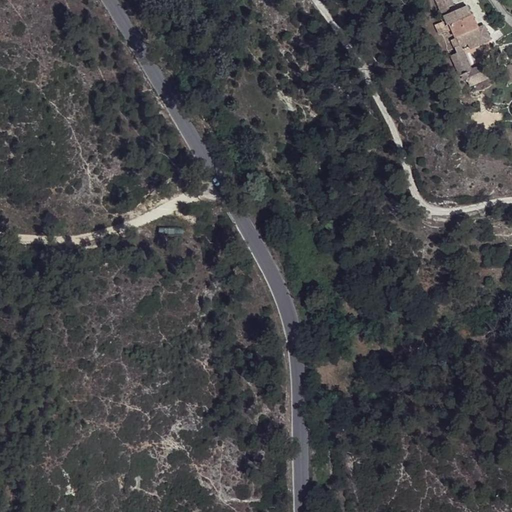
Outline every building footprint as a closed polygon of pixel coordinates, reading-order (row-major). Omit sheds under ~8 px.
[(437,0),(441,9),(444,15),(453,11),(450,5),(454,3),(453,0),(437,0)] [(453,11),(444,15),(446,20),(449,26),(451,25),(453,28),(457,37),(461,46),(469,43),(483,36),(480,29),(475,16),(473,17),(468,5),(453,11)] [(446,20),(444,15),(433,20),(440,34),(453,28),(451,25),(449,26),(446,20)] [(483,36),(469,43),(471,49),(491,41),(485,27),(480,29),(483,36)] [(461,46),(457,37),(452,39),(458,52),(452,55),(461,76),(463,75),(465,80),(469,79),(472,87),(491,78),(484,63),(472,68),(463,46),(461,47),(461,46)] [(485,55),(488,62),(493,59),(490,53),(485,55)] [(378,374),(374,386),(381,388),(385,376),(378,374)] [(378,395),(367,391),(363,401),(375,405),(378,395)]
